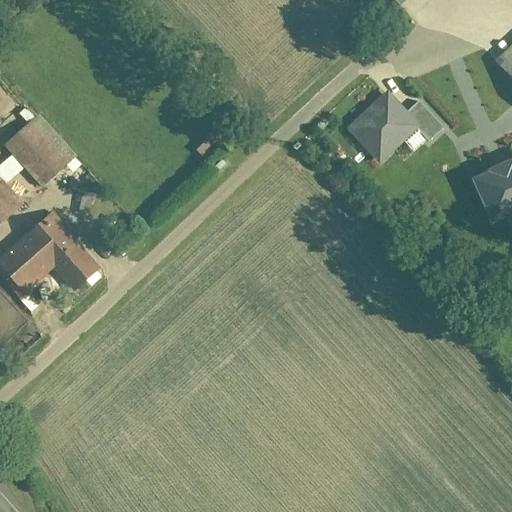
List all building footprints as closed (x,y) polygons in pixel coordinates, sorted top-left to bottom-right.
[(416,0),(382,0),(398,17),(416,0)] [(511,51),(496,66),(511,82),(511,51)] [(419,132),(385,96),(343,135),(377,171),(419,132)] [(0,126),(0,140),(31,176),(63,149),(26,105),(0,126)] [(191,151),(208,136),(197,123),(180,139),(191,151)] [(210,136),(194,151),(199,157),(215,142),(210,136)] [(511,167),(475,183),(492,222),(507,216),(511,224),(511,223),(511,167)] [(0,202),(11,194),(0,181),(0,202)] [(42,200),(0,236),(0,278),(7,287),(41,259),(61,283),(91,257),(42,200)]
